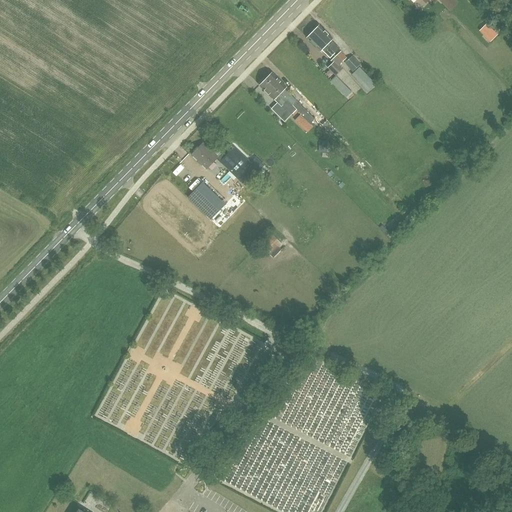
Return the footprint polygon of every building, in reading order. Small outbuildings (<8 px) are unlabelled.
[(455,0),(440,0),(450,9),(457,2),(455,0)] [(487,23),(482,28),(487,33),(484,35),(490,42),(498,34),(487,23)] [(319,25),(312,31),(335,53),(339,48),(331,40),(332,39),(319,25)] [(335,53),(312,31),(306,38),(320,51),(321,50),(330,58),(335,53)] [(336,55),(343,61),(346,58),(340,51),(336,55)] [(340,64),(343,61),(336,55),(331,61),(332,62),(327,68),(336,77),(343,68),(340,64)] [(345,63),(353,71),(359,65),(351,56),(345,63)] [(259,63),(248,77),(257,84),(268,70),(259,63)] [(375,85),(359,68),(352,75),(368,92),(375,85)] [(272,73),(265,79),(295,110),(296,108),(310,122),(314,119),(284,89),(286,87),(272,73)] [(351,92),(336,76),(330,82),(345,97),(351,92)] [(283,105),(291,113),(295,110),(265,79),(259,86),(273,100),(274,100),(281,107),(283,105)] [(302,122),(305,118),(301,114),(297,117),(302,122)] [(218,157),(203,143),(193,154),(207,168),(218,157)] [(227,155),(221,162),(231,172),(230,172),(236,178),(237,178),(243,171),(251,164),(250,163),(244,157),(244,158),(233,148),(227,155)] [(191,173),(181,180),(184,184),(194,177),(191,173)] [(202,183),(188,198),(210,219),(224,204),(202,183)] [(277,245),(279,247),(283,243),(273,235),(262,247),(269,254),(277,245)]
